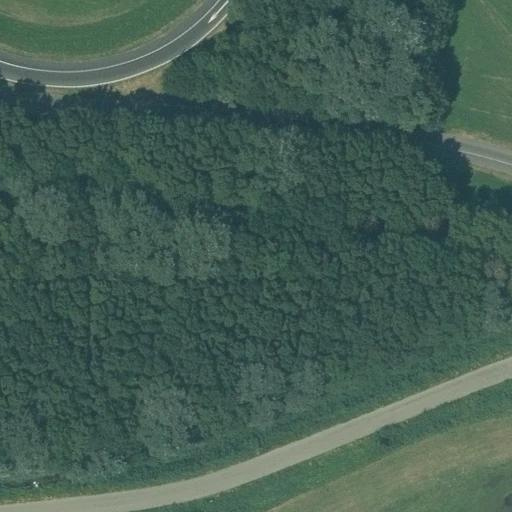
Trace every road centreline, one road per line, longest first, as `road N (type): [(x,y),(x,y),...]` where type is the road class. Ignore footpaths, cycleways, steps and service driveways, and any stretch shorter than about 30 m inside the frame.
road 1 (motorway): [(0,96),(365,132),(511,160)]
road 2 (unclassified): [(511,369),(222,485),(79,511)]
road 3 (motorway): [(220,0),(168,48),(134,66),(51,79),(0,69)]
